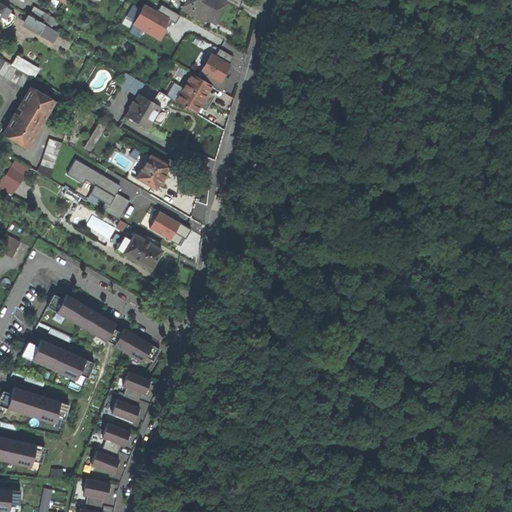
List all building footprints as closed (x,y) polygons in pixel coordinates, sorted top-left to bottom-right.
[(199,19),(201,16),(213,23),(220,13),(225,2),(221,0),(186,0),(185,2),(181,9),(199,19)] [(9,11),(10,9),(0,3),(0,19),(2,26),(7,25),(10,22),(12,19),(15,15),(9,11)] [(133,27),(163,38),(172,15),(142,3),(133,27)] [(35,6),(29,15),(50,27),(56,18),(35,6)] [(53,40),(57,32),(50,27),(29,15),(24,23),(53,40)] [(221,82),(232,63),(211,51),(200,71),(221,82)] [(16,56),(11,65),(30,76),(34,78),(39,69),(16,56)] [(0,74),(23,88),(30,76),(11,65),(0,58),(0,74)] [(191,73),(174,101),(194,113),(198,107),(200,103),(206,107),(211,98),(205,95),(207,91),(211,85),(191,73)] [(32,140),(31,140),(50,108),(50,109),(55,101),(30,86),(29,87),(32,89),(26,100),(23,99),(16,110),(9,121),(12,123),(5,135),(2,133),(2,134),(27,148),(32,140)] [(125,115),(147,128),(155,114),(159,107),(138,94),(133,101),(132,101),(128,107),(130,108),(125,115)] [(108,122),(101,118),(83,147),(91,151),(108,122)] [(61,142),(48,138),(39,165),(37,171),(50,179),(61,142)] [(136,177),(154,188),(159,180),(161,181),(162,178),(164,175),(163,174),(168,166),(145,152),(141,159),(145,162),(136,177)] [(0,178),(0,186),(11,194),(28,169),(12,159),(7,167),(4,164),(0,169),(0,175),(1,176),(0,178)] [(117,192),(121,184),(76,159),(69,171),(95,185),(91,192),(106,201),(103,207),(120,217),(130,199),(117,192)] [(155,260),(161,250),(134,234),(130,240),(124,236),(116,249),(149,269),(155,260)] [(0,244),(0,250),(12,257),(19,242),(5,235),(0,244)] [(91,310),(66,295),(63,300),(53,294),(46,307),(103,341),(113,323),(91,310)] [(74,337),(39,322),(35,330),(44,334),(41,340),(38,348),(27,343),(21,357),(74,380),(77,374),(86,378),(92,363),(67,352),(74,337)] [(130,332),(124,328),(113,346),(140,363),(144,355),(151,360),(158,349),(130,332)] [(148,380),(127,373),(122,387),(125,388),(123,394),(138,399),(140,393),(143,394),(145,387),(148,380)] [(31,392),(18,388),(15,397),(3,393),(0,401),(0,406),(55,425),(57,417),(66,420),(71,406),(31,392)] [(135,407),(138,399),(123,394),(120,401),(117,400),(111,414),(132,422),(135,413),(137,408),(135,407)] [(128,433),(108,424),(101,438),(106,440),(100,453),(97,452),(91,467),(110,475),(114,466),(126,438),(128,433)] [(3,436),(0,435),(0,458),(36,466),(41,444),(3,436)] [(106,490),(107,485),(86,481),(83,496),(88,497),(86,503),(101,506),(102,499),(104,500),(106,490)] [(48,511),(53,488),(44,486),(39,511),(48,511)] [(0,489),(0,511),(6,511),(8,506),(19,508),(21,492),(0,489)] [(99,511),(101,506),(86,503),(85,509),(80,508),(79,511),(99,511)]
